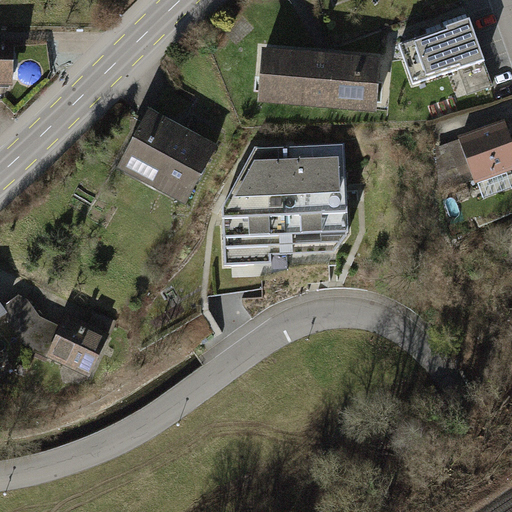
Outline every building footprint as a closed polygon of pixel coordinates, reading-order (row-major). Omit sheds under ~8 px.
[(493,85),(470,19),(398,44),(413,86),(472,65),(480,89),(493,85)] [(0,51),(0,85),(14,86),(15,51),(0,51)] [(380,58),(264,51),(261,97),(377,104),(380,58)] [(149,114),(121,162),(182,197),(210,149),(149,114)] [(511,124),(472,141),(489,185),(511,175),(511,124)] [(228,199),(223,209),(224,220),(226,266),(272,264),(272,254),(333,251),(349,230),(348,204),(347,188),(345,145),(292,147),(254,148),(228,199)] [(481,196),(487,208),(511,194),(511,184),(510,181),(481,196)] [(33,350),(47,322),(32,303),(21,298),(3,311),(5,314),(33,350)] [(107,339),(67,320),(62,329),(47,322),(33,350),(50,358),(51,355),(91,374),(107,339)]
